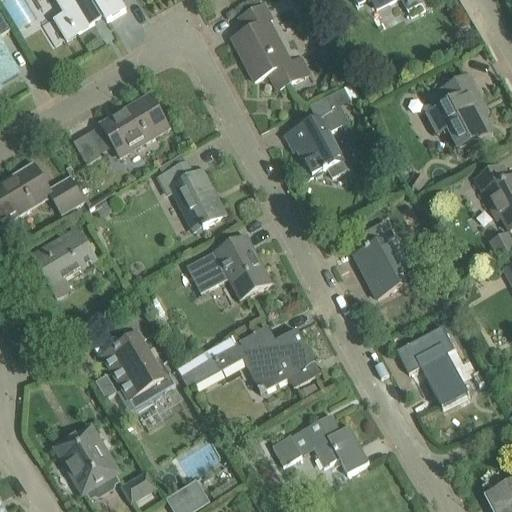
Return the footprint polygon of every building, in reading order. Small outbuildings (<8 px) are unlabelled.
[(67,18),(56,24),(68,44),(96,27),(93,22),(102,16),(108,25),(127,14),(120,3),(125,0),(67,0),(59,5),(67,18)] [(355,0),(359,8),(371,2),(377,14),(401,1),(408,15),(430,3),(428,0),(355,0)] [(234,43),(256,85),(270,78),(279,94),(311,77),(301,57),(285,66),(265,27),(273,23),(266,9),(241,22),(248,35),(234,43)] [(0,84),(3,83),(5,84),(6,85),(19,77),(20,76),(20,75),(20,74),(10,56),(9,55),(7,56),(4,50),(6,48),(1,40),(12,33),(0,14),(0,84)] [(435,115),(429,118),(439,137),(448,133),(454,130),(460,141),(474,134),(479,144),(495,135),(486,119),(474,95),(478,93),(470,78),(430,99),(438,113),(435,115)] [(117,121),(103,130),(121,161),(170,132),(150,99),(116,119),(117,121)] [(341,110),(291,137),(314,181),(328,173),(333,182),(349,174),(343,165),(345,164),(330,137),(345,129),(346,132),(351,129),(341,110)] [(76,145),(74,146),(88,169),(102,161),(89,138),(76,146),(76,145)] [(0,230),(50,200),(61,218),(85,204),(70,178),(49,191),(35,167),(0,188),(0,230)] [(161,182),(168,196),(175,192),(197,234),(226,219),(204,176),(195,180),(188,168),(161,182)] [(503,221),(511,236),(511,235),(511,183),(511,184),(503,169),(478,183),(499,222),(503,221)] [(415,176),(408,187),(420,195),(427,183),(415,176)] [(107,204),(96,211),(102,220),(113,213),(107,204)] [(366,254),(355,259),(379,303),(418,282),(388,224),(363,237),(370,250),(365,253),(366,254)] [(496,257),(511,248),(511,244),(506,234),(489,243),(496,257)] [(35,262),(58,301),(72,292),(66,283),(97,264),(80,236),(35,262)] [(202,298),(216,291),(232,282),(244,304),(274,288),(248,240),(188,272),(202,298)] [(455,288),(443,294),(448,303),(460,297),(455,288)] [(464,302),(452,308),(458,320),(470,314),(464,302)] [(447,310),(439,314),(444,323),(452,318),(447,310)] [(129,347),(105,361),(149,433),(163,424),(158,415),(183,400),(162,365),(156,368),(145,351),(153,347),(150,343),(157,339),(144,319),(121,333),(129,347)] [(444,330),(398,355),(410,378),(422,372),(441,407),(467,393),(464,386),(449,358),(456,355),(444,330)] [(232,342),(178,374),(188,390),(243,362),(262,397),(290,381),(295,392),(322,378),(298,334),(277,346),(269,331),(236,349),(232,342)] [(118,395),(108,379),(98,385),(109,401),(118,395)] [(316,386),(302,394),(306,403),(321,395),(316,386)] [(283,470),(315,453),(325,472),(340,464),(349,480),(370,468),(350,431),(342,436),(333,419),(273,451),(283,470)] [(57,452),(84,498),(119,476),(92,430),(57,452)] [(125,492),(133,506),(155,492),(147,478),(125,492)] [(166,503),(171,511),(201,511),(211,506),(198,484),(166,503)] [(511,511),(511,486),(489,499),(495,511),(511,511)]
